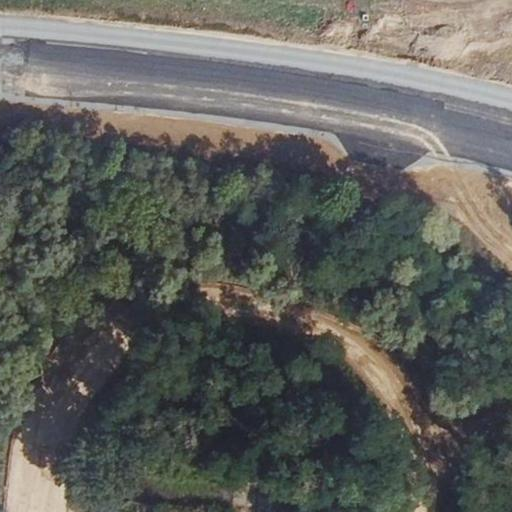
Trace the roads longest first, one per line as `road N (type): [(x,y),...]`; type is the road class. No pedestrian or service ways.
road 1 (unclassified): [(40,479),(54,405),(101,342),(146,313),(231,300),(326,328),(385,369),(411,411),(427,511)]
road 2 (unclassified): [(40,479),(252,502)]
